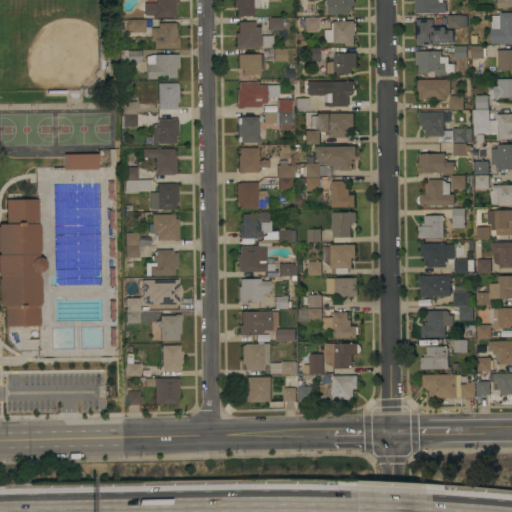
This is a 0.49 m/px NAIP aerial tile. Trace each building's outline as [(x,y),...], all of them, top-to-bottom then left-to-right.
[(151,18),(151,15),(143,16),(143,3),(152,3),(152,0),(177,0),(177,2),(174,2),(174,18),(151,18)] [(233,1),(234,1),(234,0),(258,0),(259,7),(252,8),(253,15),(237,15),(237,8),(234,8),(234,6),(233,6),(233,1)] [(325,0),(354,0),(355,4),(354,4),(354,6),(351,6),(351,10),(348,10),(348,13),(337,13),(337,14),(326,14),(325,0)] [(414,0),(442,0),(442,2),(446,1),(446,12),(438,12),(438,14),(432,14),(432,12),(414,13),(414,0)] [(511,0),(511,6),(502,6),(502,8),(495,8),(495,0),(511,0)] [(511,43),(494,43),(494,42),(489,42),(488,28),(489,28),(489,15),(490,15),(490,10),(498,10),(498,12),(511,12),(511,43)] [(461,14),(461,27),(447,27),(447,15),(461,14)] [(268,17),(282,17),(282,21),(285,21),(285,26),(282,26),(282,30),(268,30),(268,17)] [(305,29),(305,17),(318,17),(318,18),(320,18),(320,28),(318,28),(318,29),(305,29)] [(413,19),(431,18),(431,24),(433,24),(433,27),(431,27),(431,31),(432,31),(432,42),(432,44),(419,44),(419,39),(413,39),(413,19)] [(129,33),(129,31),(125,31),(125,20),(129,20),(129,19),(144,19),(144,32),(129,33)] [(352,20),(352,23),(354,23),(354,30),(353,30),(353,35),(352,35),(352,45),(343,45),(343,43),(331,43),(331,42),(322,42),(322,29),(329,29),(329,23),(330,23),(330,21),(352,20)] [(234,48),(234,33),(237,33),(237,22),(254,22),(254,27),(259,27),(259,47),(234,48)] [(153,49),(153,40),(150,40),(150,28),(157,28),(157,23),(174,23),(174,29),(175,29),(176,38),(177,38),(178,48),(153,49)] [(260,36),(271,35),(272,47),(260,47),(260,36)] [(465,45),(465,58),(453,58),(452,46),(465,45)] [(483,45),(483,68),(470,68),(470,45),(483,45)] [(272,61),(272,48),(285,48),(285,61),(272,61)] [(307,60),(307,48),(319,48),(320,60),(307,60)] [(511,49),(511,72),(508,72),(508,70),(496,70),(496,67),(494,67),(494,49),(511,49)] [(139,63),(119,63),(118,50),(126,50),(126,51),(138,50),(139,63)] [(440,50),(440,56),(447,56),(447,63),(454,63),(454,72),(444,72),(444,74),(434,74),(434,71),(427,71),(427,73),(418,73),(418,64),(414,64),(414,51),(440,50)] [(354,53),(355,67),(350,67),(350,73),(324,73),(324,62),(332,61),(332,53),(354,53)] [(178,68),(175,68),(175,78),(165,78),(165,75),(158,75),(158,76),(156,76),(156,77),(155,77),(155,79),(145,79),(145,56),(152,55),(178,54),(178,68)] [(260,54),(260,63),(261,63),(261,68),(260,68),(260,74),(243,75),(243,68),(238,68),(238,54),(260,54)] [(448,79),(448,94),(445,94),(445,97),(443,97),(443,99),(417,99),(417,91),(415,91),(415,79),(448,79)] [(511,79),(511,97),(496,97),(496,98),(488,98),(488,93),(487,93),(487,86),(492,86),(496,85),(496,79),(511,79)] [(235,89),(238,89),(238,82),(256,81),(256,84),(261,84),(261,80),(270,80),(270,84),(277,84),(277,97),(265,97),(266,102),(259,102),(259,106),(242,106),(242,107),(236,108),(235,89)] [(328,80),(352,80),(352,84),(353,84),(353,87),(352,87),(352,91),(350,91),(350,94),(347,94),(347,105),(329,105),(328,80)] [(155,83),(173,83),(173,84),(176,84),(176,101),(174,101),(174,104),(176,104),(176,108),(174,108),(174,109),(155,110),(155,83)] [(462,95),(462,109),(448,109),(448,95),(462,95)] [(473,109),(473,95),(486,95),(486,108),(473,109)] [(308,98),(308,111),(294,111),(294,98),(308,98)] [(275,112),(276,112),(276,99),(289,99),(289,100),(291,100),(291,112),(289,112),(289,124),(275,124),(275,112)] [(135,126),(122,126),(122,128),(119,128),(119,102),(135,102),(135,126)] [(511,113),(511,138),(496,139),(496,132),(489,132),(489,133),(472,133),(471,122),(470,122),(470,109),(487,109),(487,119),(493,119),(493,113),(511,113)] [(442,130),(443,130),(443,134),(442,134),(442,136),(424,136),(424,128),(421,128),(421,125),(417,125),(417,112),(442,112),(442,130)] [(275,113),(275,124),(263,124),(263,113),(275,113)] [(353,113),(353,126),(349,126),(349,136),(352,136),(352,142),(332,142),(332,137),(328,137),(328,134),(326,134),(326,131),(321,131),(320,129),(317,129),(316,113),(353,113)] [(239,143),(239,141),(237,141),(236,117),(239,117),(239,116),(257,116),(257,117),(259,117),(259,121),(258,121),(258,142),(239,143)] [(176,137),(174,137),(174,144),(151,144),(151,143),(150,143),(150,125),(153,125),(153,124),(155,124),(154,119),(170,119),(170,118),(175,118),(176,137)] [(451,128),(469,128),(469,142),(451,142),(451,128)] [(302,130),(319,130),(319,143),(318,143),(318,145),(314,145),(314,144),(302,144),(302,130)] [(465,143),(466,145),(470,145),(470,152),(469,152),(469,153),(466,153),(466,152),(466,155),(458,155),(458,157),(456,157),(455,155),(452,155),(452,154),(451,154),(451,144),(452,144),(452,143),(465,143)] [(511,144),(511,166),(511,169),(494,169),(494,164),(489,164),(489,148),(495,148),(495,144),(511,144)] [(355,145),(355,157),(354,157),(354,159),(352,159),(352,163),(351,163),(351,170),(341,170),(341,169),(332,169),(332,166),(329,166),(329,168),(331,168),(331,175),(320,175),(320,176),(306,176),(302,176),(302,175),(301,175),(301,173),(300,173),(300,172),(299,172),(299,176),(295,177),(295,164),(300,164),(300,167),(302,167),(302,166),(304,166),(304,165),(306,165),(306,163),(307,163),(307,157),(313,157),(313,163),(320,162),(320,165),(325,165),(324,160),(317,160),(317,151),(313,151),(313,146),(355,145)] [(237,155),(238,155),(238,147),(257,147),(257,161),(259,161),(259,159),(268,159),(268,167),(263,167),(263,169),(259,169),(259,167),(257,167),(257,172),(243,172),(243,173),(237,173),(237,155)] [(172,149),(172,155),(175,155),(175,173),(173,173),(173,175),(154,175),(154,173),(153,173),(153,169),(154,169),(154,158),(145,158),(145,159),(143,159),(143,158),(141,158),(141,149),(172,149)] [(62,154),(96,153),(96,168),(63,169),(62,154)] [(439,153),(444,153),(444,159),(446,159),(446,161),(453,161),(453,166),(455,166),(455,169),(454,169),(454,172),(437,172),(437,173),(433,173),(433,172),(418,172),(418,170),(417,170),(416,166),(417,166),(417,161),(419,161),(418,153),(439,153)] [(278,177),(277,177),(277,165),(280,165),(280,159),(287,159),(287,165),(292,164),(292,165),(294,165),(294,176),(292,176),(292,190),(278,190),(278,177)] [(472,174),(471,161),(487,161),(487,173),(472,174)] [(135,167),(135,179),(121,179),(121,167),(135,167)] [(450,175),(464,175),(464,189),(450,189),(450,175)] [(487,188),(473,189),(473,175),(487,175),(487,188)] [(306,191),(306,177),(320,177),(320,190),(306,191)] [(148,179),(148,189),(155,188),(155,183),(173,183),(175,183),(175,201),(173,201),(173,209),(156,209),(156,210),(146,211),(146,189),(134,189),(134,191),(122,191),(122,180),(148,179)] [(423,182),(426,182),(426,179),(441,179),(441,180),(444,180),(444,182),(448,182),(448,194),(453,194),(453,205),(418,206),(418,204),(417,204),(415,202),(415,201),(415,199),(415,197),(416,196),(418,195),(418,194),(423,194),(423,182)] [(329,186),(328,186),(328,183),(329,183),(329,181),(344,180),(344,188),(347,188),(347,195),(353,194),(353,207),(330,207),(329,186)] [(239,208),(239,202),(236,202),(235,183),(238,183),(238,182),(257,182),(257,190),(266,190),(266,207),(239,208)] [(511,184),(511,204),(496,204),(490,204),(489,190),(491,190),(491,185),(511,184)] [(39,256),(42,259),(44,261),(44,266),(42,270),(38,273),(38,326),(4,326),(3,308),(0,308),(0,223),(5,223),(4,199),(37,199),(39,256)] [(450,208),(463,208),(463,228),(451,228),(450,208)] [(511,210),(511,235),(495,235),(495,229),(490,229),(490,224),(486,224),(486,210),(511,210)] [(238,222),(241,222),(240,214),(256,214),(256,212),(268,211),(268,220),(269,220),(270,232),(261,233),(261,236),(260,236),(260,238),(238,238),(238,222)] [(330,213),(354,212),(354,223),(349,223),(349,226),(348,226),(348,237),(330,237),(330,213)] [(172,214),(172,219),(176,219),(176,241),(171,241),(171,240),(154,240),(152,240),(152,236),(154,236),(154,234),(149,234),(149,214),(172,214)] [(416,238),(416,233),(417,233),(417,230),(416,230),(416,226),(420,226),(420,223),(423,222),(422,215),(441,215),(441,217),(442,217),(442,220),(442,237),(416,238)] [(474,240),(474,227),(488,227),(488,240),(474,240)] [(306,229),(319,228),(319,241),(306,241),(306,229)] [(276,242),(276,229),(290,229),(290,230),(294,230),(294,242),(276,242)] [(123,245),(123,233),(137,232),(137,245),(123,245)] [(239,272),(239,271),(237,271),(236,253),(239,253),(238,245),(256,245),(256,244),(255,244),(255,242),(270,242),(270,245),(265,246),(265,260),(264,260),(264,271),(239,272)] [(511,242),(511,267),(498,268),(498,264),(493,262),(493,259),(492,259),(492,252),(490,252),(490,242),(511,242)] [(418,243),(443,243),(443,245),(452,245),(452,257),(443,257),(443,266),(425,267),(425,258),(422,259),(422,256),(418,256),(418,243)] [(353,244),(354,257),(350,257),(350,268),(347,268),(347,273),(331,273),(330,268),(329,268),(328,244),(353,244)] [(137,245),(137,257),(124,257),(123,245),(137,245)] [(148,275),(143,275),(143,263),(153,262),(153,261),(150,261),(150,259),(149,259),(149,256),(150,256),(150,255),(153,255),(153,249),(170,249),(170,252),(174,252),(174,268),(172,268),(172,275),(148,275)] [(453,259),(466,259),(467,273),(453,273),(453,259)] [(490,273),(476,273),(476,272),(473,272),(473,260),(476,260),(476,259),(490,259),(490,273)] [(306,260),(319,260),(319,274),(306,274),(306,260)] [(279,263),(292,263),(292,265),(295,265),(295,280),(291,280),(291,275),(279,275),(279,263)] [(449,275),(449,291),(450,291),(450,294),(448,294),(448,295),(419,296),(419,287),(417,287),(417,276),(449,275)] [(511,275),(511,298),(488,299),(488,305),(474,305),(474,292),(488,292),(487,283),(496,283),(496,276),(511,275)] [(353,278),(353,277),(356,277),(356,296),(333,296),(333,293),(325,293),(325,278),(353,278)] [(237,287),(239,287),(239,279),(259,279),(259,281),(270,281),(270,283),(270,289),(270,291),(266,291),(266,293),(262,293),(262,298),(261,298),(261,302),(237,302),(237,287)] [(173,280),(173,286),(175,286),(176,305),(173,305),(173,306),(150,307),(149,289),(145,289),(145,280),(173,280)] [(138,323),(124,323),(124,310),(122,310),(121,284),(127,284),(127,290),(134,290),(135,298),(138,298),(138,323)] [(451,292),(469,292),(469,305),(465,305),(465,306),(471,306),(471,319),(457,319),(457,305),(451,306),(451,292)] [(306,294),(320,294),(320,307),(306,307),(306,294)] [(273,308),(273,296),(281,296),(281,295),(286,295),(286,296),(287,296),(287,301),(290,301),(290,307),(287,307),(287,308),(273,308)] [(511,307),(511,327),(497,327),(490,327),(490,322),(488,322),(488,307),(511,307)] [(320,322),(307,322),(307,321),(297,321),(296,309),(306,309),(306,308),(320,308),(320,322)] [(259,311),(259,310),(261,310),(261,311),(277,311),(277,327),(270,327),(270,330),(262,330),(262,335),(238,335),(238,325),(240,325),(240,312),(259,311)] [(447,315),(451,315),(451,325),(443,325),(443,337),(420,337),(419,325),(423,325),(423,323),(425,323),(425,321),(424,319),(424,315),(425,313),(425,311),(443,310),(447,312),(447,315)] [(331,338),(331,328),(321,329),(321,317),(331,317),(330,312),(346,312),(346,320),(349,320),(349,326),(354,326),(354,327),(355,327),(356,334),(354,334),(354,338),(331,338)] [(157,341),(157,328),(154,328),(154,326),(153,326),(153,322),(154,322),(154,321),(157,321),(157,316),(171,316),(171,315),(177,315),(178,334),(175,334),(176,341),(157,341)] [(489,325),(489,338),(475,339),(475,325),(489,325)] [(293,328),(293,340),(274,341),(274,329),(293,328)] [(465,339),(465,352),(452,352),(451,340),(465,339)] [(511,340),(511,364),(498,364),(498,361),(494,362),(494,354),(491,354),(491,351),(487,351),(487,341),(511,340)] [(244,370),(243,364),(241,364),(240,345),(243,345),(243,344),(255,344),(255,341),(261,341),(261,343),(266,343),(267,344),(267,364),(262,364),(262,370),(244,370)] [(356,343),(358,345),(359,346),(359,348),(359,350),(359,351),(358,353),(356,353),(350,354),(351,366),(350,366),(350,367),(348,367),(348,368),(333,368),(333,367),(329,363),(323,362),(323,343),(356,343)] [(177,345),(177,352),(180,352),(180,364),(177,364),(177,366),(178,366),(178,369),(178,372),(159,372),(159,371),(157,371),(157,367),(159,367),(159,345),(177,345)] [(446,366),(448,366),(448,368),(447,368),(447,369),(443,369),(418,369),(418,364),(419,364),(419,361),(418,361),(418,357),(422,357),(422,354),(425,354),(425,346),(443,346),(443,345),(445,345),(445,347),(446,347),(446,366)] [(321,373),(296,373),(296,364),(307,364),(307,353),(321,353),(321,373)] [(489,357),(489,371),(476,371),(476,357),(489,357)] [(294,374),(280,374),(269,374),(269,363),(280,363),(280,362),(294,361),(294,374)] [(123,376),(123,364),(139,364),(139,376),(123,376)] [(511,373),(511,389),(511,394),(506,394),(506,395),(502,396),(501,394),(499,394),(499,389),(496,389),(496,382),(492,382),(492,373),(511,373)] [(454,374),(454,375),(459,375),(460,384),(464,384),(464,382),(473,382),(473,384),(474,398),(460,398),(460,397),(455,397),(455,398),(427,398),(427,390),(425,390),(425,388),(421,388),(421,374),(454,374)] [(356,375),(356,388),(352,388),(352,399),(331,399),(331,375),(356,375)] [(269,376),(269,401),(247,401),(247,399),(243,399),(242,383),(245,383),(245,377),(269,376)] [(174,378),(176,378),(176,396),(174,396),(174,404),(152,404),(152,386),(142,386),(142,378),(174,378)] [(475,381),(488,381),(489,394),(475,394),(475,381)] [(296,386),(310,385),(310,399),(296,399),(296,386)] [(282,387),(294,387),(294,401),(282,401),(282,387)] [(125,392),(126,391),(138,391),(138,396),(140,396),(141,400),(138,400),(138,405),(126,405),(125,392)]
